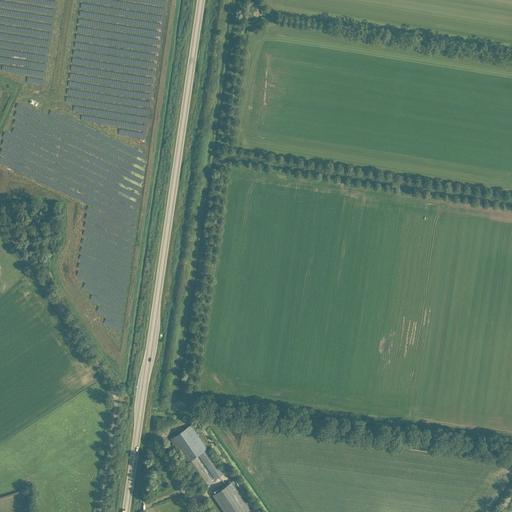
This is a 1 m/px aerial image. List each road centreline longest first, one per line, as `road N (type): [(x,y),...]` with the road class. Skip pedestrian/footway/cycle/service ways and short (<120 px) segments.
road 1 (track): [(511,448),(188,403),(249,4),(260,14),(511,56)]
road 2 (primary): [(125,511),(201,0)]
road 3 (unclassified): [(102,511),(118,405),(111,375),(0,228)]
